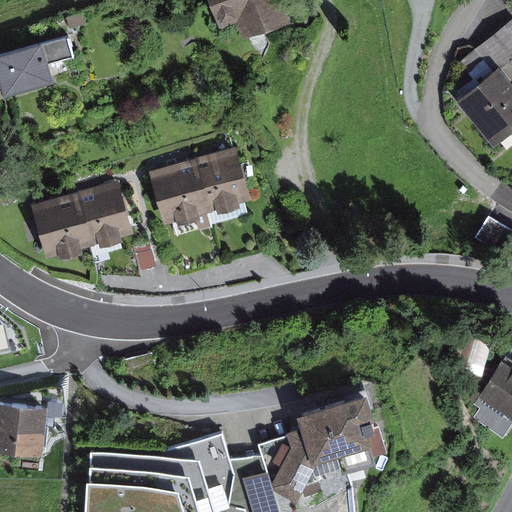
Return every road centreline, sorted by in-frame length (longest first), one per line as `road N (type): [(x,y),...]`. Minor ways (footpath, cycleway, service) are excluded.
road 1 (tertiary): [(511,295),(441,279),(391,280),(194,318),(117,324),(59,309),(0,274)]
road 2 (residential): [(482,0),(452,49),(439,128),(511,199)]
